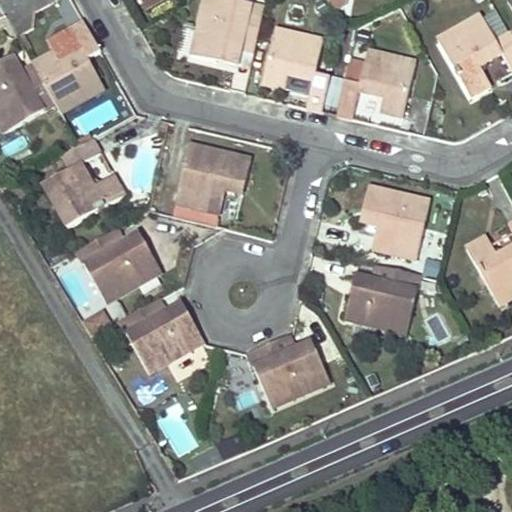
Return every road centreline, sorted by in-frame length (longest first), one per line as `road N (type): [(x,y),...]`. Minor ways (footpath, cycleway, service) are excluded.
road 1 (secondary): [(511,363),(182,510)]
road 2 (residential): [(0,206),(182,510)]
road 3 (secondary): [(236,511),(511,392)]
road 4 (residential): [(318,140),(161,103),(144,91),(92,0)]
road 5 (residential): [(511,146),(453,171),(318,140)]
road 6 (residential): [(270,276),(249,262),(223,267),(209,288),(214,314),(235,328),(261,323),(275,288)]
road 7 (residential): [(318,140),(289,261),(270,276)]
